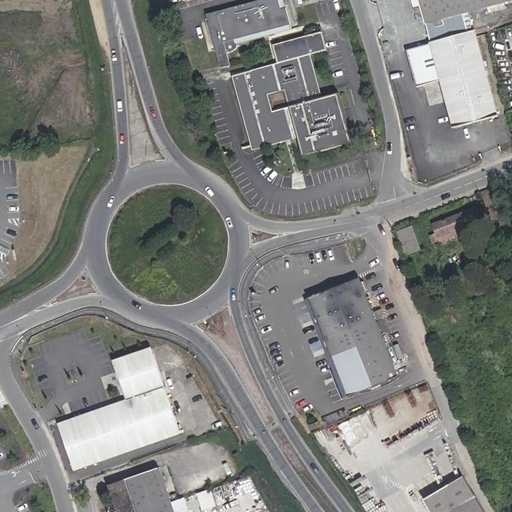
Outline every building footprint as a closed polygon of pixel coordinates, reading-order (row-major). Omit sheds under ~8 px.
[(288,0),(259,0),(216,12),(224,42),(226,41),(228,46),(225,47),(230,66),(240,63),(237,50),(239,50),(243,48),(245,46),(246,43),(246,42),(246,41),(246,40),(244,40),(243,37),(300,21),(296,5),(291,6),(288,0)] [(413,6),(415,16),(437,27),(446,24),(445,16),(504,0),(417,0),(418,4),(413,6)] [(301,27),(300,21),(243,37),(244,40),(246,40),(246,41),(246,42),(301,27)] [(499,113),(474,28),(430,40),(408,47),(418,84),(441,78),(455,126),(499,113)] [(326,51),(321,33),(273,46),(278,63),(238,73),(258,148),(301,137),(306,156),(353,143),(340,94),(321,99),(309,55),(326,51)] [(504,216),(495,189),(480,195),(493,230),(504,226),(501,217),(504,216)] [(431,226),(438,242),(476,227),(470,211),(431,226)] [(405,254),(420,249),(411,224),(396,230),(405,254)] [(476,227),(438,242),(441,252),(480,237),(476,227)] [(351,275),(302,297),(347,395),(396,372),(351,275)] [(379,311),(376,305),(368,308),(371,315),(379,311)] [(111,358),(119,381),(158,366),(151,345),(111,358)] [(120,414),(61,437),(73,473),(181,436),(158,366),(119,381),(124,396),(115,399),(120,414)] [(55,420),(61,437),(120,414),(115,399),(90,408),(55,420)] [(117,511),(115,511),(172,511),(159,470),(109,485),(117,511)] [(484,511),(463,477),(424,501),(430,511),(484,511)] [(202,492),(208,509),(220,505),(215,488),(202,492)]
